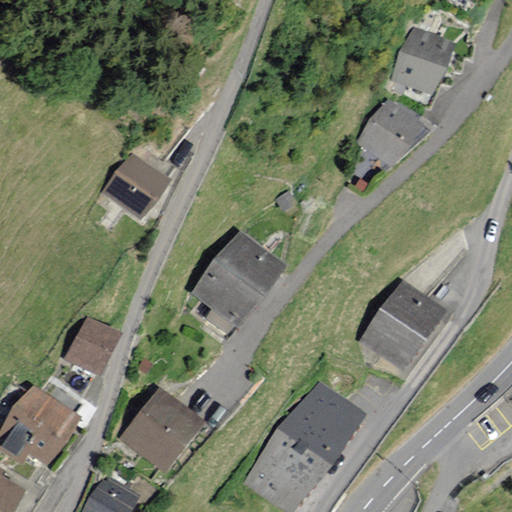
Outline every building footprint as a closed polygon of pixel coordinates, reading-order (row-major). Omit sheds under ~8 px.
[(449,46),(415,31),(394,82),(428,96),(449,46)] [(422,126),(393,104),(363,143),(392,165),(422,126)] [(166,183),(131,158),(109,189),(144,215),(166,183)] [(267,256),(240,236),(198,291),(219,307),(210,318),(229,333),(280,266),(267,256)] [(442,312),(402,285),(365,341),(404,368),(442,312)] [(117,334),(89,320),(72,355),(100,369),(117,334)] [(358,416),(317,387),(251,478),(291,507),(358,416)] [(55,402),(35,388),(20,411),(0,439),(0,443),(20,457),(28,447),(47,460),(77,417),(55,402)] [(200,422),(161,392),(124,438),(164,468),(200,422)] [(0,471),(0,472),(0,471),(0,511),(8,511),(20,495),(0,481),(0,471)] [(127,511),(137,498),(106,479),(85,511),(127,511)]
